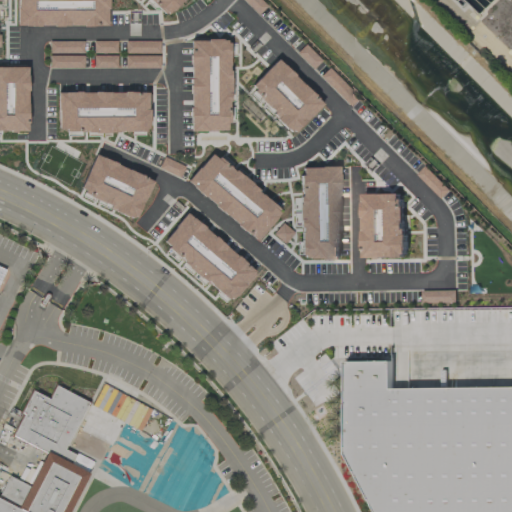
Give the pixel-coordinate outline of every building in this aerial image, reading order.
[(16,0),(16,26),(108,28),(108,0),(16,0)] [(230,131),(229,39),(188,39),(189,132),(230,131)] [(83,56),(49,56),(49,67),(83,68),(83,56)] [(116,56),(93,56),(93,67),(116,68),(116,56)] [(323,103),(277,57),(246,88),(293,134),(323,103)] [(0,131),(28,132),(29,66),(0,65),(0,131)] [(149,133),(149,92),(57,90),(56,132),(149,133)] [(188,179),(252,240),(279,212),(214,151),(188,179)] [(152,179),(91,156),(76,194),(137,218),(152,179)] [(339,167),(299,168),(301,259),(340,259),(339,167)] [(364,258),(405,257),(404,194),(363,195),(364,258)] [(160,245),(231,301),(255,270),(185,215),(160,245)] [(511,511),(511,387),(392,389),(392,361),(346,361),(346,376),(346,377),(347,447),(375,511),(511,511)] [(0,511),(0,489),(23,501),(49,451),(15,434),(26,413),(24,411),(37,385),(53,393),(59,382),(90,398),(62,451),(98,470),(75,511),(0,511)]
